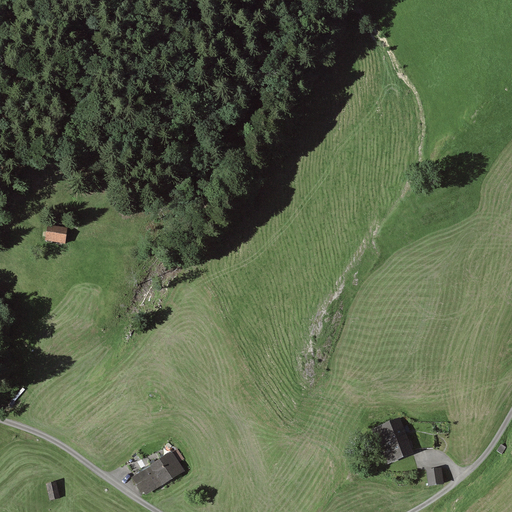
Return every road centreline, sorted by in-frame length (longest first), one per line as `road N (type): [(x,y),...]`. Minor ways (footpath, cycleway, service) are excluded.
road 1 (track): [(163,511),(61,443),(0,418)]
road 2 (track): [(511,417),(476,466),(412,511)]
